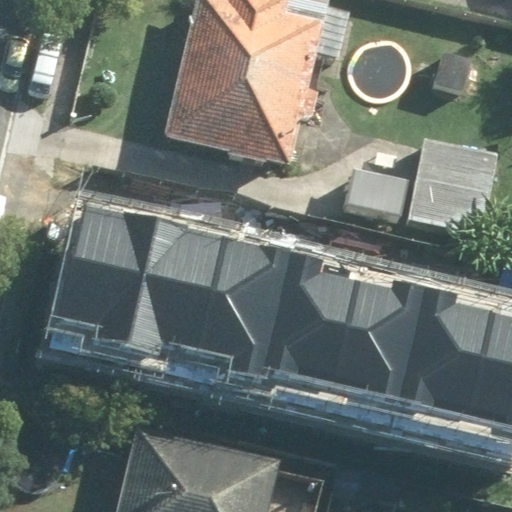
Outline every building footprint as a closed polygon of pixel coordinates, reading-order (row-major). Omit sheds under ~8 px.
[(288,0),(225,0),(224,10),(195,4),(166,146),(292,172),(314,63),(340,68),(351,13),(288,0)] [(488,79),(458,47),(425,79),(455,111),(488,79)] [(498,170),(424,154),(409,221),(483,237),(498,170)] [(333,283),(130,249),(109,371),(313,405),(333,283)] [(493,281),(404,260),(390,323),(479,344),(493,281)] [(491,391),(444,392),(446,439),(493,438),(491,391)] [(267,511),(278,466),(133,432),(114,511),(267,511)]
